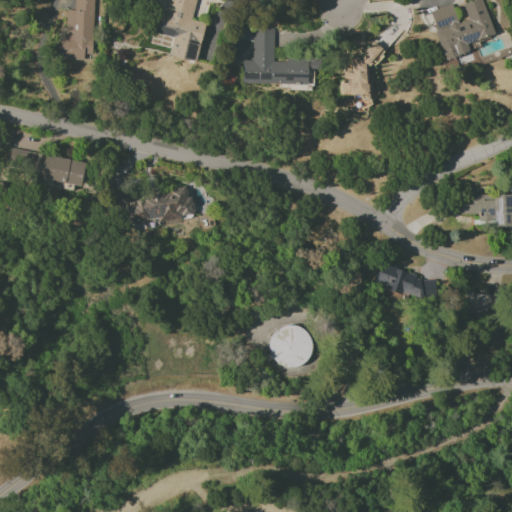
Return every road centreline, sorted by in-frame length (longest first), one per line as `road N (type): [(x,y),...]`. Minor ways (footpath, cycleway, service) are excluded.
road 1 (secondary): [(511,375),(324,412),(146,402),(120,411),(0,497)]
road 2 (residential): [(511,266),(437,259),(295,180),(0,110)]
road 3 (residential): [(511,136),(408,194),(385,225)]
